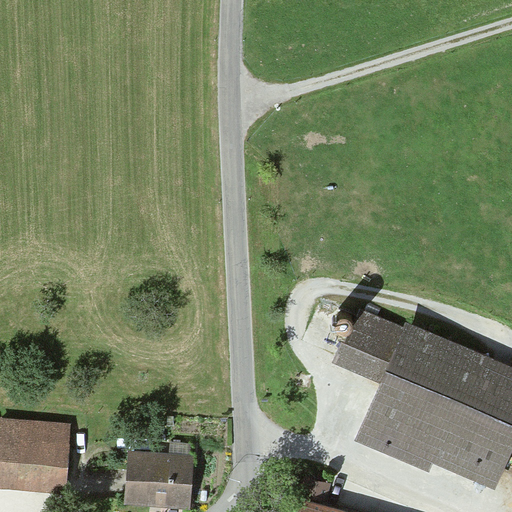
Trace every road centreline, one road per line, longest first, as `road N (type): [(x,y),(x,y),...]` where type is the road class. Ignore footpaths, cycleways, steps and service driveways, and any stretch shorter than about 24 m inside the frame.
road 1 (unclassified): [(233,0),(251,511)]
road 2 (track): [(511,32),(231,112)]
road 3 (track): [(453,511),(315,447),(245,435)]
